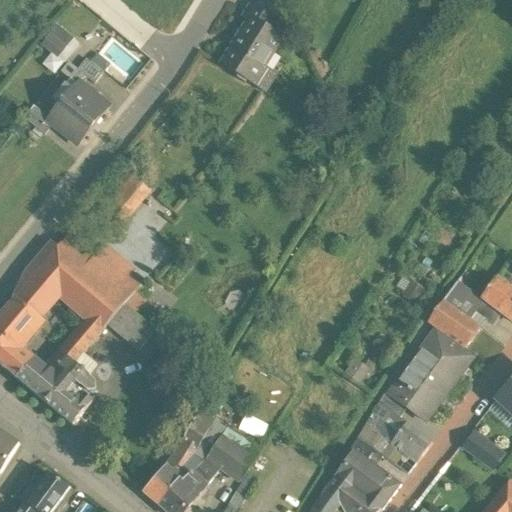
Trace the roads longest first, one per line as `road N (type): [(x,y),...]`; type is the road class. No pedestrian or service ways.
road 1 (residential): [(0,278),(176,57)]
road 2 (residential): [(393,511),(511,358)]
road 3 (tertiary): [(143,511),(42,436)]
